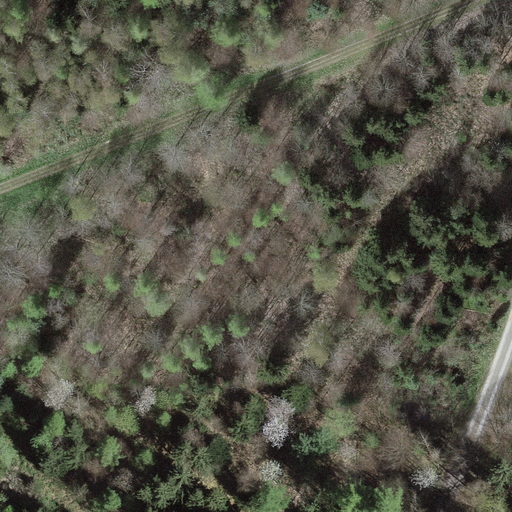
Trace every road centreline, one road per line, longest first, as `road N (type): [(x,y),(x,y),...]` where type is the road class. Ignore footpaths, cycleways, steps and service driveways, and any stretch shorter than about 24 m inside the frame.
road 1 (track): [(0,189),(463,0)]
road 2 (track): [(511,333),(438,511)]
